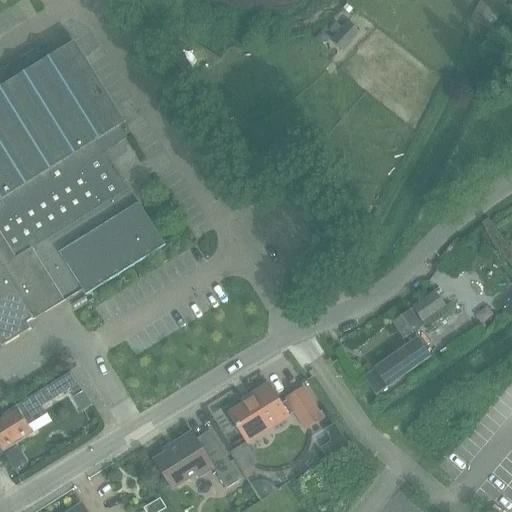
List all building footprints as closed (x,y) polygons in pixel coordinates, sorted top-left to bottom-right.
[(343,26),(325,48),(340,61),(359,39),(343,26)] [(322,33),(316,41),(320,44),(325,44),(329,39),(322,33)] [(0,345),(2,348),(31,330),(27,324),(32,321),(33,321),(82,291),(86,296),(166,246),(129,189),(107,152),(126,140),(118,128),(123,124),(113,107),(83,58),(74,44),(49,59),(41,46),(0,71),(0,345)] [(407,347),(363,378),(366,382),(376,396),(377,395),(430,357),(429,356),(418,340),(413,334),(424,326),(427,330),(451,313),(436,293),(393,323),(404,338),(402,340),(407,347)] [(511,298),(502,306),(508,313),(509,314),(511,311),(511,298)] [(41,405),(49,400),(51,402),(78,385),(71,373),(8,412),(10,415),(0,421),(0,445),(3,450),(32,432),(33,433),(51,422),(41,405)] [(229,414),(240,431),(248,444),(289,418),(288,417),(294,414),(305,430),(322,419),(304,389),(287,400),(287,401),(281,405),(268,385),(251,396),(253,399),(229,414)] [(82,393),(73,399),(81,412),(91,406),(82,393)] [(154,461),(165,478),(173,490),(197,475),(199,478),(213,469),(226,490),(242,480),(234,468),(223,451),(208,460),(192,433),(173,445),(175,448),(154,461)]
